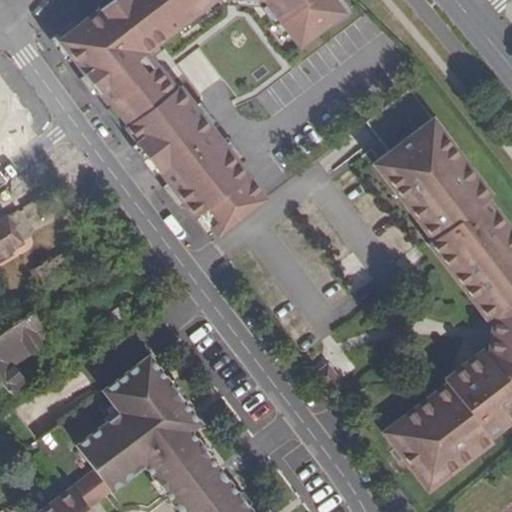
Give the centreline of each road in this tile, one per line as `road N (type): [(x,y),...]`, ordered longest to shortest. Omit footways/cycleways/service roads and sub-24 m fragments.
road 1 (residential): [(366,511),(73,122)]
road 2 (unknown): [(298,416),(176,511)]
